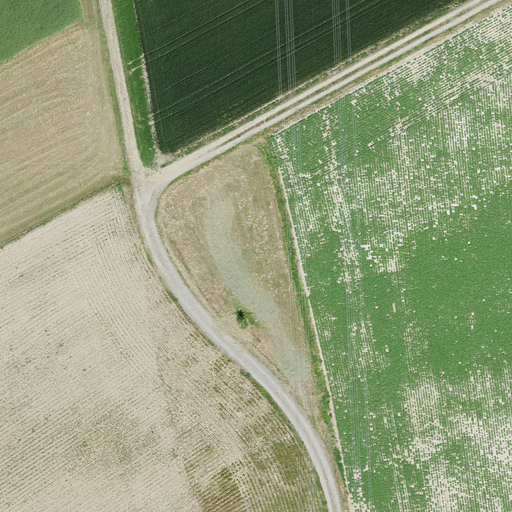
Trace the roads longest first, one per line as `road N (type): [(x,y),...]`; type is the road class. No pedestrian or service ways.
road 1 (track): [(106,0),(151,237),(195,308),(289,406),(327,469),(336,511)]
road 2 (track): [(487,0),(140,190)]
road 3 (track): [(511,385),(327,469)]
